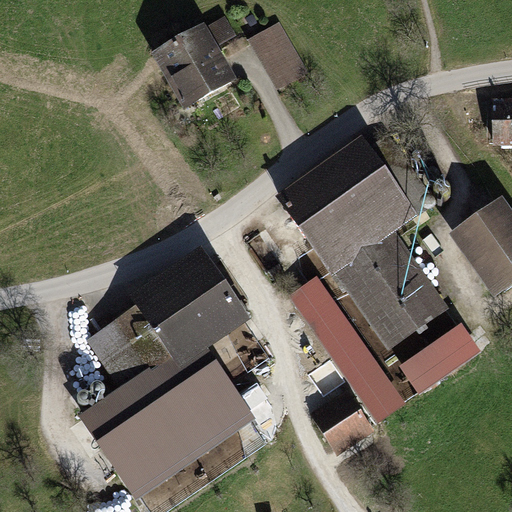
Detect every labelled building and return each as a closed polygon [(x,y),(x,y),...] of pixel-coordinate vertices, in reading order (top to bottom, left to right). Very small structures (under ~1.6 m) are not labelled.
[(232,45),(222,26),(148,67),(179,122),(233,91),(213,56),(232,45)] [(308,79),(278,30),(246,50),(275,99),(308,79)] [(511,108),(489,108),(489,154),(511,154),(511,108)] [(417,225),(359,145),(273,207),(384,359),(449,311),(397,240),(417,225)] [(511,288),(511,222),(500,206),(448,245),(491,303),(511,288)] [(246,330),(198,258),(124,307),(131,318),(85,348),(117,397),(75,425),(132,511),(254,431),(205,357),(246,330)] [(466,329),(401,364),(417,394),(482,359),(466,329)] [(390,424),(342,351),(305,375),(327,408),(306,422),(332,462),(390,424)] [(386,373),(405,407),(417,400),(398,366),(386,373)]
